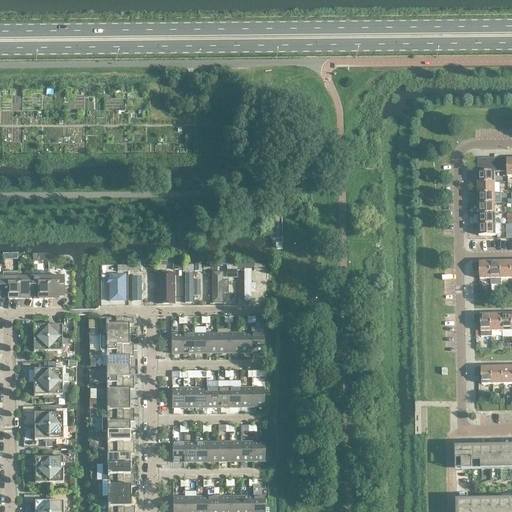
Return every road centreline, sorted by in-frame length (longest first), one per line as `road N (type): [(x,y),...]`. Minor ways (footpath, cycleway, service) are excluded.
road 1 (primary): [(511,26),(0,31)]
road 2 (primary): [(0,47),(511,42)]
road 3 (residential): [(511,431),(462,431),(460,258)]
road 4 (residential): [(460,258),(459,152),(474,143),(511,143)]
road 5 (residential): [(8,313),(152,312)]
